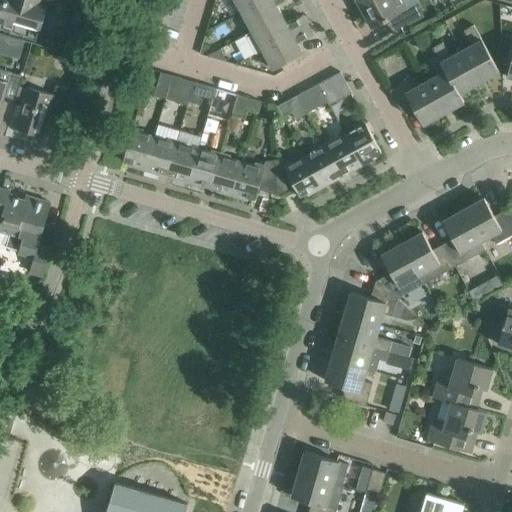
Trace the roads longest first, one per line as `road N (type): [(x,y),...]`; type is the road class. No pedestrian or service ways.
road 1 (residential): [(326,248),(0,157)]
road 2 (residential): [(358,47),(288,87),(266,87),(195,65),(188,40),(199,0)]
road 3 (residential): [(496,481),(277,416)]
road 4 (residential): [(277,416),(326,248)]
road 5 (residential): [(433,178),(358,47)]
road 6 (residential): [(326,248),(335,230),(433,178)]
